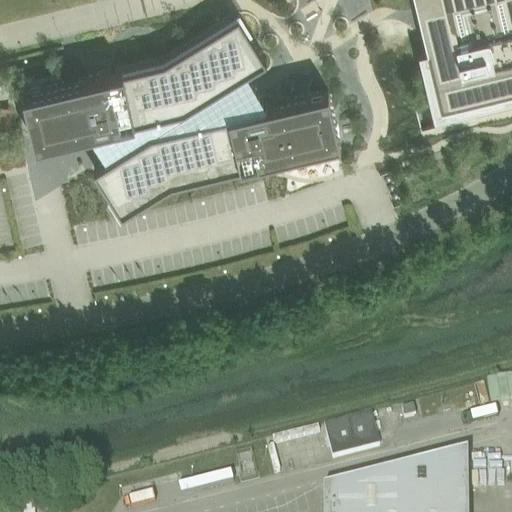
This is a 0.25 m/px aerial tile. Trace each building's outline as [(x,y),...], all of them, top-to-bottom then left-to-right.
[(511,0),(416,0),(418,5),(421,17),(424,28),(442,103),(443,102),(443,104),(511,87),(511,0)] [(165,57),(24,90),(36,142),(90,129),(108,157),(94,165),(122,210),(172,179),(273,155),(277,154),(279,163),(277,164),(278,166),(323,155),(323,153),(321,154),(319,144),(341,139),(329,88),(308,93),(297,95),(277,100),(269,102),(264,95),(261,89),(248,68),(250,66),(267,56),(263,49),(258,41),(239,11),(165,57)] [(412,407),(400,410),(403,420),(414,417),(412,407)] [(331,459),(378,447),(370,414),(323,426),(331,459)] [(322,511),(466,511),(466,454),(322,490),(322,511)]
